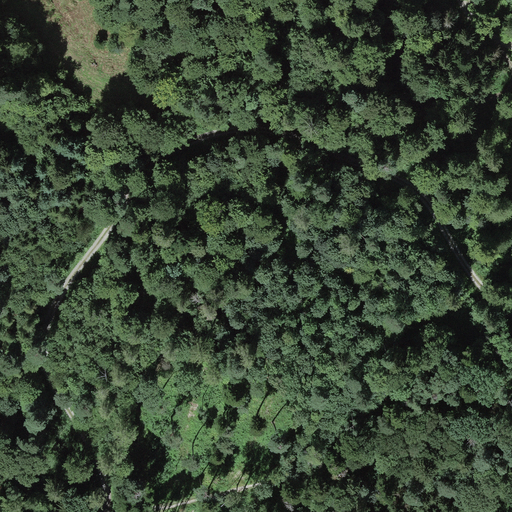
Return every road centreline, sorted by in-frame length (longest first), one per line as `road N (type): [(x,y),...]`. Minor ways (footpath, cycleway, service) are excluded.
road 1 (track): [(107,511),(102,472),(47,368),(45,324),(137,183),(199,136),(279,129),(404,180),(427,200),(476,281),(511,314)]
road 2 (track): [(145,511),(296,472),(511,374)]
road 3 (track): [(259,126),(298,102),(420,90),(489,97),(511,87)]
